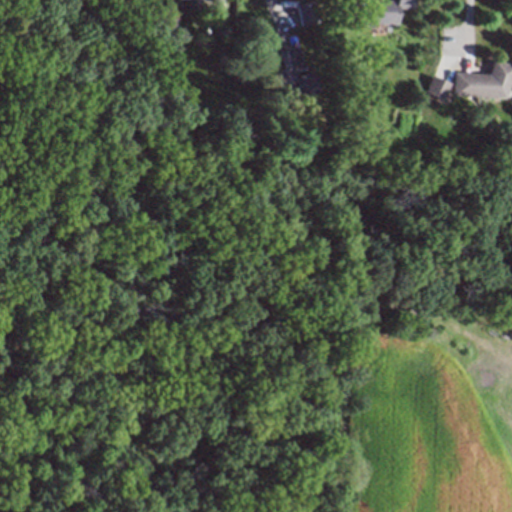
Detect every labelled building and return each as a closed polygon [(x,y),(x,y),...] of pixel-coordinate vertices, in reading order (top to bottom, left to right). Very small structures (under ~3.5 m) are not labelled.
[(220,0),(220,2),(210,2),(210,0),(200,0),(200,10),(186,10),(186,0),(220,0)] [(308,0),(312,0),(317,20),(299,25),(294,4),(308,0)] [(410,0),(410,6),(405,6),(400,5),(395,5),(395,11),(395,16),(395,21),(389,21),(382,21),(376,21),(370,21),(370,28),(364,28),(359,28),(359,22),(359,17),(353,16),(348,16),(348,11),(348,5),(347,0),(363,0),(364,2),(365,2),(369,2),(369,0),(410,0)] [(285,44),(286,49),(292,48),(297,47),(298,54),(300,61),(301,67),(295,69),(289,70),(290,76),(290,77),(309,72),(313,92),(295,96),(291,87),(287,88),(282,89),(276,91),(270,92),(269,85),(268,79),(266,72),(271,71),(276,70),(281,69),(280,63),(278,57),(277,52),(276,46),(274,40),(273,34),(278,33),(282,32),(284,38),(285,44)] [(482,73),(488,59),(510,65),(499,97),(448,95),(449,71),(482,73)] [(427,75),(445,84),(438,99),(420,90),(427,75)] [(417,105),(423,102),(426,109),(419,112),(417,105)]
